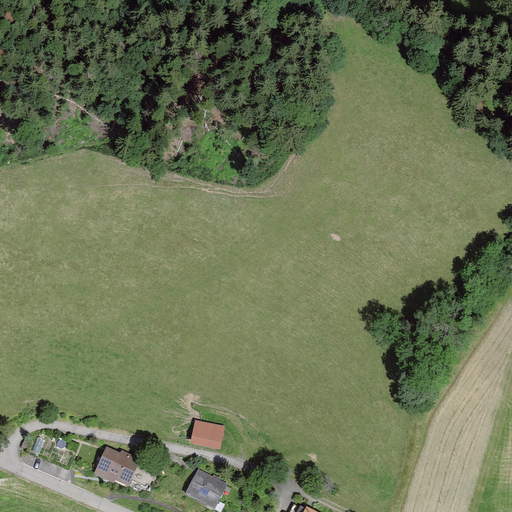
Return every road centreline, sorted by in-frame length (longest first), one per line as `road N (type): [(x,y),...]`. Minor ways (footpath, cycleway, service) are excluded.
road 1 (residential): [(3,462),(24,432),(50,424),(227,461),(317,499)]
road 2 (residential): [(120,511),(3,462)]
